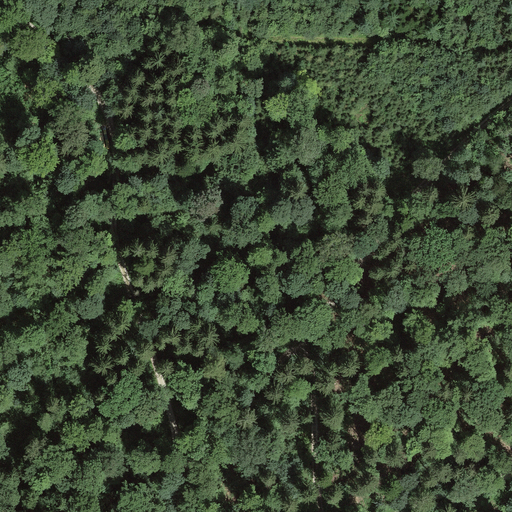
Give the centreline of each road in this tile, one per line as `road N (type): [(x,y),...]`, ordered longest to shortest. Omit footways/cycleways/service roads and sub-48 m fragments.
road 1 (track): [(180,478),(163,382),(113,237),(108,120),(81,72),(0,3)]
road 2 (track): [(511,99),(391,223),(180,478)]
road 3 (track): [(105,0),(186,29),(511,47)]
road 4 (track): [(304,335),(321,511)]
